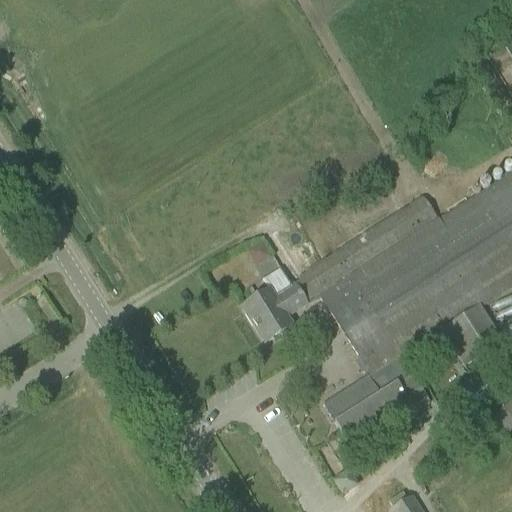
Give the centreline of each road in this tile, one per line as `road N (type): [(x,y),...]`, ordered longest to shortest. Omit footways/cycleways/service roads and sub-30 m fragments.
road 1 (unclassified): [(222,511),(0,161)]
road 2 (track): [(103,321),(263,227),(294,267)]
